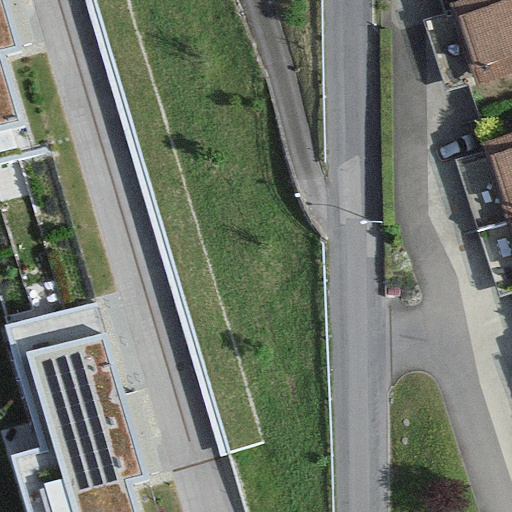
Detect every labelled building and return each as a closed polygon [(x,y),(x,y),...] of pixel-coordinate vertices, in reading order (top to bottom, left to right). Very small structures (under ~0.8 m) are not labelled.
[(0,0),(0,133),(27,126),(7,56),(24,51),(9,0),(0,0)] [(133,0),(93,0),(230,453),(267,442),(133,0)] [(511,0),(460,0),(458,1),(485,86),(511,77),(511,0)] [(511,138),(490,146),(511,208),(511,138)] [(27,351),(72,511),(144,511),(136,483),(153,478),(111,328),(27,351)]
